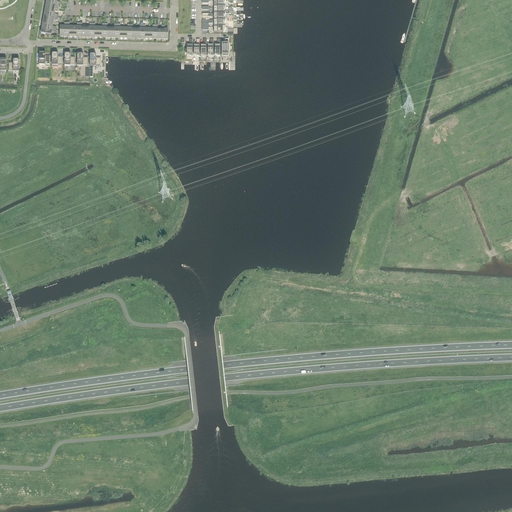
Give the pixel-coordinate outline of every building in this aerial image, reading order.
[(45,9),(44,15),(58,18),(58,15),(54,14),(55,11),(45,9)] [(43,21),(42,27),(56,30),(56,27),(52,27),(53,23),(43,21)] [(56,30),(42,27),(42,28),(42,31),(41,34),(46,35),(46,36),(57,37),(57,36),(51,36),(51,35),(51,32),(55,33),(56,30)] [(39,61),(39,65),(45,65),(45,64),(49,65),(50,57),(45,57),(45,54),(39,53),(39,55),(39,61)] [(58,66),(58,65),(62,65),(62,57),(58,57),(58,54),(52,54),(52,66),(58,66)] [(70,66),(70,65),(75,65),(75,58),(71,58),(71,54),(65,54),(64,66),(70,66)] [(88,58),(83,58),(83,55),(77,54),(77,66),(83,66),(83,65),(87,66),(88,58)] [(96,67),(96,66),(100,66),(100,59),(96,58),(96,55),(90,55),(90,67),(96,67)] [(19,72),(19,60),(13,60),(13,64),(9,63),(8,71),(13,71),(13,72),(19,72)]
